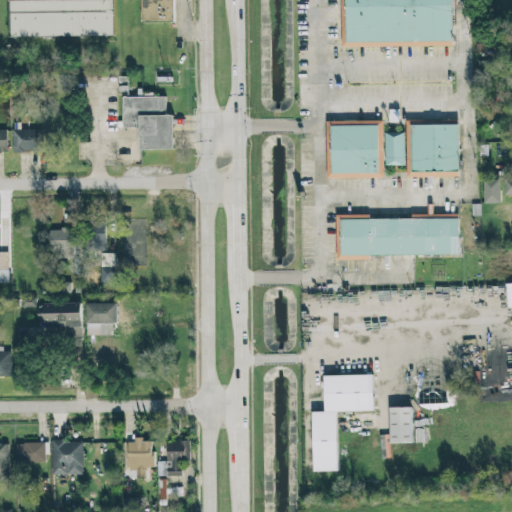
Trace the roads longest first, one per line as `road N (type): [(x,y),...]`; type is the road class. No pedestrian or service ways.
road 1 (secondary): [(205,0),(211,289)]
road 2 (residential): [(0,408),(237,405)]
road 3 (residential): [(0,184),(234,182)]
road 4 (secondary): [(211,289),(211,511)]
road 5 (secondary): [(234,182),(236,0)]
road 6 (secondary): [(237,405),(235,253)]
